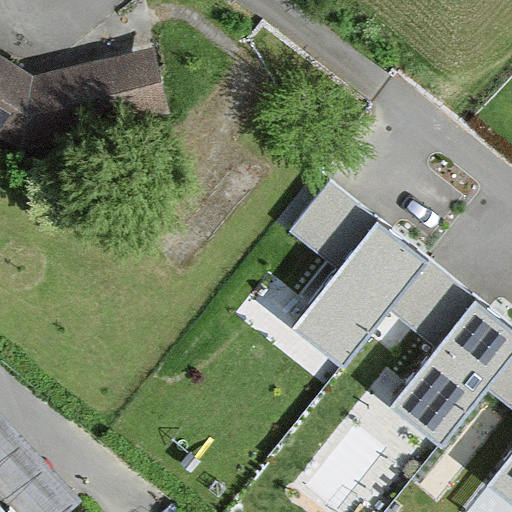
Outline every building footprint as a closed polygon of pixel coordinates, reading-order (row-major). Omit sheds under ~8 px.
[(28,81),(0,63),(0,140),(17,151),(172,111),(156,48),(28,81)] [(444,240),(377,188),(286,306),(354,358),(444,240)] [(511,356),(511,298),(479,273),(387,387),(448,436),(511,356)] [(511,421),(483,461),(511,482),(511,421)] [(0,511),(39,511),(0,471),(0,511)]
